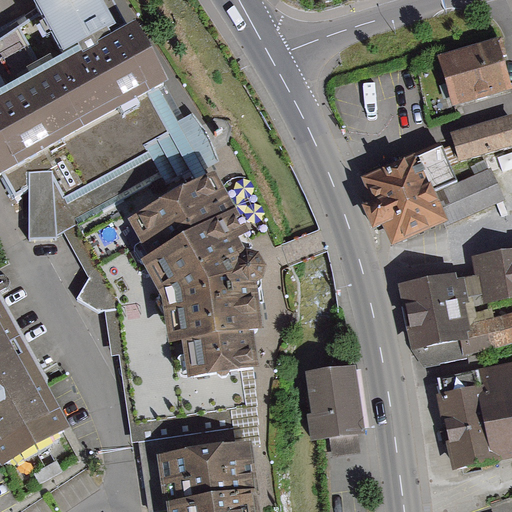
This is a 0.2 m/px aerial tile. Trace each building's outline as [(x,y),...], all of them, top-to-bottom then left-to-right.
[(29,192),(29,244),(57,243),(58,239),(64,236),(199,162),(178,125),(163,97),(169,93),(136,34),(131,37),(110,0),(59,0),(34,13),(38,20),(0,44),(0,187),(8,183),(17,198),(29,192)] [(508,59),(503,41),(437,60),(452,111),(511,93),(511,88),(504,60),(508,59)] [(184,121),(169,93),(163,97),(178,125),(184,121)] [(184,121),(178,125),(199,162),(204,173),(221,166),(211,141),(192,117),(184,121)] [(511,118),(451,137),(459,166),(511,150),(511,118)] [(441,148),(362,183),(373,208),(362,213),(373,237),(383,232),(392,251),(445,227),(446,229),(507,202),(492,169),(458,185),(441,148)] [(199,162),(64,236),(89,283),(77,304),(97,315),(105,314),(122,312),(138,445),(259,428),(256,410),(259,409),(255,379),(260,378),(255,342),(264,341),(257,294),(263,292),(267,279),(260,265),(249,261),(243,246),(250,244),(216,181),(210,184),(204,173),(199,162)] [(483,299),(485,309),(511,304),(511,254),(472,261),(475,280),(480,280),(483,299)] [(467,357),(511,346),(511,315),(479,325),(470,328),(465,308),(470,307),(465,283),(458,285),(456,279),(399,291),(412,357),(415,357),(426,370),(468,360),(467,357)] [(475,280),(465,283),(470,307),(465,308),(470,328),(479,325),(473,301),(483,299),(480,280),(475,280)] [(0,464),(69,428),(41,377),(0,300),(0,464)] [(138,445),(122,312),(105,314),(111,360),(119,359),(132,446),(138,445)] [(482,412),(493,467),(511,462),(511,367),(480,375),(487,404),(482,412)] [(307,421),(311,446),(364,439),(355,372),(306,379),(312,421),(307,421)] [(438,401),(454,475),(493,467),(482,412),(487,404),(480,375),(438,384),(441,401),(438,401)] [(259,428),(138,445),(149,511),(168,510),(168,511),(259,511),(251,449),(261,449),(259,428)]
